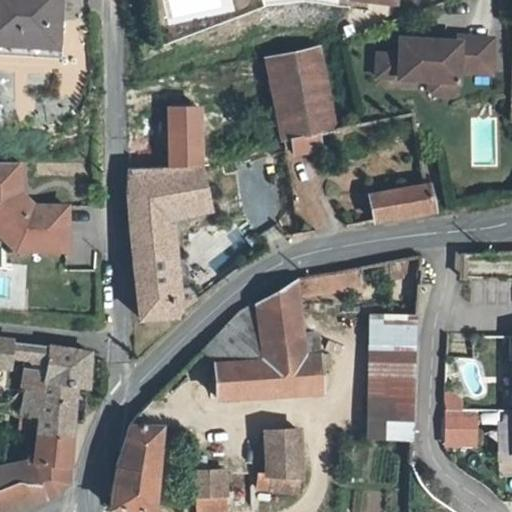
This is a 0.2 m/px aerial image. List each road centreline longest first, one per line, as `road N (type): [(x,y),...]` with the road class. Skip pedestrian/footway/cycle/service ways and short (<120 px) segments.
road 1 (residential): [(124,397),(240,287),(284,260),(442,232)]
road 2 (residential): [(115,339),(110,0)]
road 3 (residential): [(442,232),(427,448),(443,475),(493,511)]
